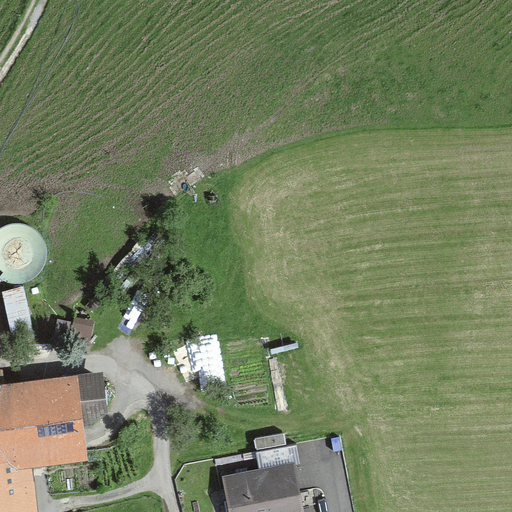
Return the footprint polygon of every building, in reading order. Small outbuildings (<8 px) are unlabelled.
[(0,231),(0,234),(0,280),(41,285),(47,237),(0,231)] [(8,295),(13,331),(32,329),(27,292),(8,295)] [(198,363),(184,365),(189,395),(228,390),(221,344),(196,347),(198,363)] [(0,503),(33,500),(28,458),(80,451),(76,424),(90,422),(104,410),(100,377),(0,388),(0,503)] [(302,511),(294,463),(225,475),(229,499),(233,498),(235,511),(302,511)]
